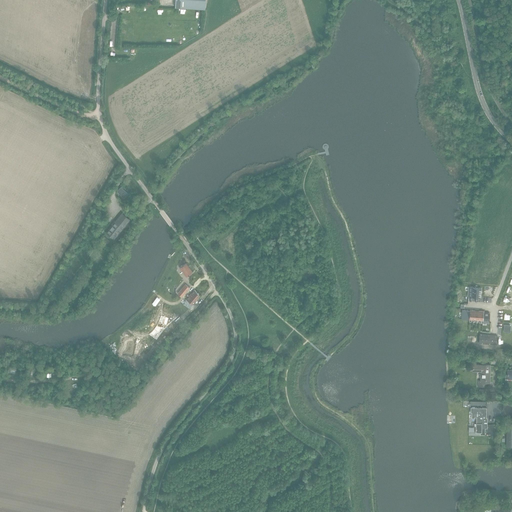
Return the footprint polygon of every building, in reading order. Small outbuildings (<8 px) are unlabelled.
[(205,9),(205,0),(175,0),(175,7),(205,9)] [(121,187),(117,191),(124,198),(128,193),(121,187)] [(130,219),(122,212),(105,232),(114,239),(130,219)] [(109,241),(104,236),(101,239),(107,244),(109,241)] [(186,263),(179,267),(186,276),(192,272),(186,263)] [(189,287),(185,283),(177,292),(181,296),(189,287)] [(469,291),(468,296),(472,296),(480,297),(481,288),(473,287),(472,287),(471,291),(469,291)] [(201,295),(198,292),(195,289),(186,299),(191,303),(187,307),(191,311),(195,306),(192,304),(201,295)] [(463,309),(462,318),(469,319),(483,320),(482,322),(488,322),(489,313),(484,312),(484,311),(483,311),(480,311),(480,312),(473,312),(473,310),(470,310),(463,309)] [(142,328),(140,331),(147,336),(155,325),(156,325),(157,324),(156,323),(162,315),(155,311),(149,318),(142,328)] [(496,344),(497,335),(479,334),(478,343),(496,344)] [(115,345),(113,348),(126,353),(128,351),(131,350),(133,346),(121,342),(115,345)] [(481,370),(481,371),(481,380),(478,380),(478,386),(484,386),(484,380),(489,380),(489,372),(490,372),(490,365),(482,364),(482,365),(476,365),(476,362),(473,362),(473,370),(481,370)] [(487,428),(487,420),(486,420),(486,408),(471,408),(470,412),(472,412),(472,418),(474,418),(474,417),(477,417),(476,423),(475,432),(480,432),(480,434),(485,435),(485,428),(487,428)]
